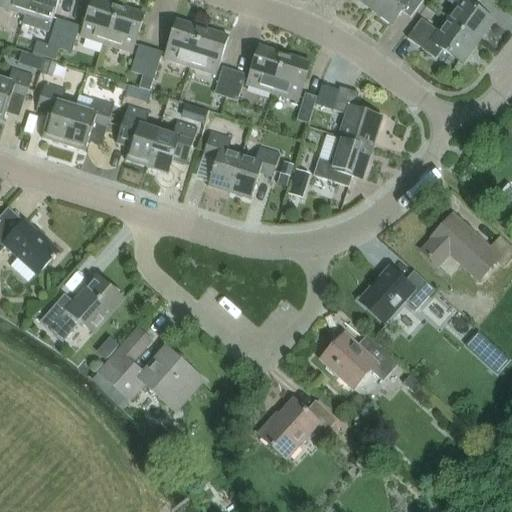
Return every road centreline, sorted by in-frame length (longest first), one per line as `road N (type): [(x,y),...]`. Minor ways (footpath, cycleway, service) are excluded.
road 1 (residential): [(317,255),(313,317),(258,364),(146,269),(147,214)]
road 2 (residential): [(456,131),(334,44),(220,0)]
road 3 (residential): [(317,255),(384,213),(456,131)]
road 4 (residential): [(147,214),(234,249),(317,255)]
road 5 (residential): [(0,168),(147,214)]
